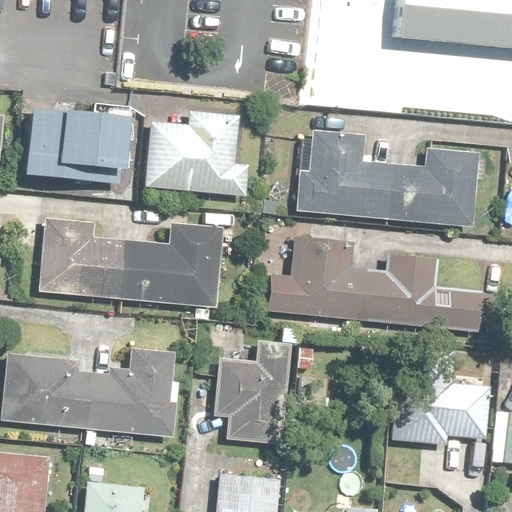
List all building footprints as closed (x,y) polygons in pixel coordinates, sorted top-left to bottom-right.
[(511,0),(404,0),(400,40),(511,50),(511,0)] [(158,138),(115,137),(113,212),(204,214),(206,150),(206,139),(206,117),(157,117),(158,138)] [(0,200),(71,204),(70,221),(92,222),(93,205),(101,205),(104,136),(0,130),(0,200)] [(446,173),(395,170),(394,187),(331,183),(331,160),(279,158),(278,180),(267,180),(264,237),(276,237),(287,238),(441,247),(445,190),(446,173)] [(511,180),(502,180),(497,252),(511,252),(511,180)] [(140,245),(139,261),(57,258),(57,242),(9,240),(5,318),(42,320),(135,325),(182,326),(186,248),(140,245)] [(257,259),(255,301),(237,299),(234,335),(464,353),(466,317),(399,312),(403,280),(359,275),(357,289),(322,287),(323,262),(257,259)] [(179,437),(192,438),(190,462),(221,464),(219,492),(253,494),(256,441),(261,362),(227,360),(226,388),(182,385),(179,437)] [(41,376),(0,373),(0,448),(17,449),(17,450),(134,457),(138,400),(140,371),(93,368),(91,397),(40,394),(41,376)] [(451,462),(433,437),(433,429),(396,428),(394,425),(357,453),(356,459),(356,469),(361,475),(388,475),(357,509),(404,510),(406,511),(445,511),(451,507),(452,479),(453,470),(451,462)] [(511,434),(476,433),(473,484),(511,486),(511,434)] [(0,511),(17,511),(19,475),(0,473),(0,511)] [(246,511),(247,500),(185,498),(184,511),(246,511)] [(112,511),(113,505),(55,501),(54,511),(112,511)]
